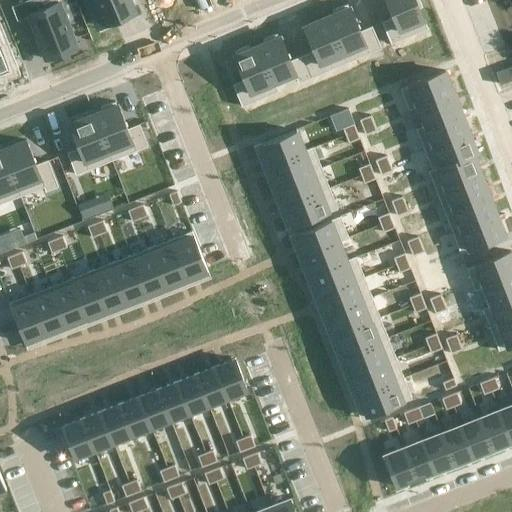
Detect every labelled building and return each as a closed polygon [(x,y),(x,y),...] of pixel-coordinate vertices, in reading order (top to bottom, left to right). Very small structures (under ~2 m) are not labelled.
[(33,0),(26,0),(11,6),(17,20),(29,16),(46,59),(76,47),(58,2),(38,11),(33,0)] [(86,0),(99,29),(114,23),(117,30),(140,21),(131,0),(86,0)] [(386,0),(393,17),(381,21),(390,44),(427,28),(419,8),(422,7),(419,0),(386,0)] [(334,13),(327,16),(346,62),(381,48),(372,25),(360,30),(350,6),(348,7),(347,4),(332,10),(334,13)] [(314,50),(302,55),(311,77),(346,62),(327,16),(304,26),(314,50)] [(0,76),(1,76),(0,72),(0,55),(9,52),(0,28),(0,76)] [(264,42),(257,45),(275,87),(276,87),(296,78),(298,83),(311,77),(302,55),(290,60),(280,36),(278,36),(277,33),(263,39),(264,42)] [(244,79),(232,84),(242,106),(277,91),(276,87),(275,87),(257,45),(250,48),(249,45),(234,51),(235,54),(234,55),(244,79)] [(445,70),(400,88),(408,110),(417,106),(417,105),(453,91),(445,70)] [(453,91),(417,105),(417,106),(424,125),(425,125),(460,112),(453,91)] [(102,110),(93,113),(111,160),(147,145),(139,124),(127,128),(118,104),(116,104),(115,101),(100,107),(102,110)] [(424,125),(416,128),(424,149),(468,132),(460,112),(425,125),(424,125)] [(78,147),(66,151),(75,174),(111,160),(93,113),(69,122),(78,147)] [(371,115),(359,119),(362,127),(374,122),(371,115)] [(374,122),(362,127),(365,134),(377,130),(374,122)] [(354,123),(342,127),(345,135),(357,130),(354,123)] [(296,130),(261,144),(269,165),(304,151),(304,150),(296,130)] [(357,130),(345,135),(348,142),(359,138),(357,130)] [(468,132),(424,149),(431,169),(432,169),(472,153),(473,154),(477,153),(468,132)] [(26,140),(2,149),(20,196),(44,186),(46,191),(58,186),(48,159),(36,164),(26,140)] [(304,151),(269,165),(277,185),(321,167),(313,146),(304,150),(304,151)] [(0,203),(20,196),(2,149),(0,149),(0,203)] [(431,169),(428,170),(436,191),(480,174),(473,154),(472,153),(432,169),(431,169)] [(386,155),(375,159),(378,167),(389,163),(386,155)] [(369,163),(358,167),(361,175),(372,171),(369,163)] [(389,163),(378,167),(381,175),(392,170),(389,163)] [(321,167),(277,185),(285,205),(329,187),(321,167)] [(372,171),(361,175),(364,183),(375,178),(372,171)] [(480,174),(436,191),(444,211),(488,194),(480,174)] [(329,187),(285,205),(293,226),(337,209),(329,187)] [(177,191),(169,194),(173,205),(181,202),(177,191)] [(488,194),(444,211),(452,231),(496,214),(488,194)] [(402,196),(391,200),(394,208),(405,203),(402,196)] [(405,203),(394,208),(397,215),(408,211),(405,203)] [(140,205),(135,207),(140,218),(147,215),(143,204),(140,205)] [(135,207),(128,210),(132,221),(140,218),(135,207)] [(389,212),(377,216),(380,224),(392,220),(389,212)] [(496,214),(452,231),(460,252),(504,235),(496,214)] [(340,215),(296,233),(304,254),(339,240),(340,241),(349,238),(340,215)] [(103,220),(95,223),(100,234),(107,231),(103,220)] [(392,220),(380,224),(383,232),(394,227),(392,220)] [(95,223),(88,226),(92,237),(100,234),(95,223)] [(192,231),(171,238),(187,278),(207,271),(192,231)] [(63,236),(55,239),(59,250),(67,247),(63,236)] [(418,236),(407,240),(410,248),(421,243),(418,236)] [(171,238),(151,246),(166,286),(187,278),(171,238)] [(55,239),(47,241),(52,253),(59,250),(55,239)] [(339,240),(304,254),(312,274),(347,260),(347,259),(340,241),(339,240)] [(421,243),(410,248),(413,255),(424,251),(421,243)] [(151,246),(131,254),(146,294),(166,286),(151,246)] [(511,252),(511,250),(466,268),(475,290),(484,286),(483,285),(511,274),(511,252)] [(22,251),(15,254),(19,266),(27,263),(22,251)] [(404,252),(393,257),(396,264),(407,260),(404,252)] [(15,254),(7,257),(11,269),(19,266),(15,254)] [(131,254),(110,262),(126,302),(146,294),(131,254)] [(347,260),(312,274),(319,294),(364,277),(356,256),(347,259),(347,260)] [(407,260),(396,264),(399,272),(410,267),(407,260)] [(110,262),(90,270),(106,310),(126,302),(110,262)] [(90,270),(70,278),(86,318),(106,310),(90,270)] [(511,274),(483,285),(484,286),(491,305),(491,306),(511,297),(511,274)] [(364,277),(319,294),(327,314),(372,297),(364,277)] [(70,278),(50,286),(66,326),(86,318),(70,278)] [(50,286),(30,294),(46,334),(66,326),(50,286)] [(420,292),(409,297),(412,304),(423,300),(420,292)] [(441,293),(429,298),(432,305),(444,301),(441,293)] [(30,294),(9,302),(24,339),(25,342),(46,334),(30,294)] [(372,297),(327,314),(335,334),(380,317),(372,297)] [(491,305),(482,308),(490,329),(511,320),(511,297),(491,306),(491,305)] [(423,300),(412,304),(415,312),(426,307),(423,300)] [(444,301),(432,305),(435,313),(446,309),(444,301)] [(380,317),(335,334),(343,354),(388,337),(380,317)] [(511,320),(490,329),(498,350),(511,344),(511,320)] [(436,333),(425,337),(428,345),(439,340),(436,333)] [(456,334),(445,338),(448,346),(459,341),(456,334)] [(388,337),(343,354),(351,375),(396,357),(388,337)] [(439,340),(428,345),(431,352),(442,348),(439,340)] [(459,341),(448,346),(451,353),(462,349),(459,341)] [(396,357),(351,375),(359,395),(403,377),(396,357)] [(235,358),(215,366),(227,397),(247,389),(235,358)] [(215,366),(196,373),(208,404),(227,397),(215,366)] [(196,373),(177,381),(189,412),(208,404),(196,373)] [(494,376),(487,379),(491,391),(499,388),(494,376)] [(403,377),(359,395),(367,416),(412,398),(403,377)] [(453,377),(442,381),(445,389),(456,385),(453,377)] [(487,379),(479,382),(484,394),(491,391),(487,379)] [(177,381),(158,388),(170,419),(189,412),(177,381)] [(158,388),(139,396),(151,427),(170,419),(158,388)] [(456,391),(449,394),(453,406),(461,403),(456,391)] [(449,394),(441,397),(446,409),(453,406),(449,394)] [(139,396),(120,403),(132,434),(151,427),(139,396)] [(120,403),(101,411),(113,442),(132,434),(120,403)] [(511,404),(499,410),(511,441),(511,440),(511,404)] [(418,406),(411,409),(415,420),(423,418),(418,406)] [(411,409),(403,412),(408,423),(415,420),(411,409)] [(499,410),(480,417),(492,448),(501,445),(511,441),(499,410)] [(101,411),(82,418),(94,449),(113,442),(101,411)] [(392,417),(384,420),(388,431),(396,428),(392,417)] [(480,417),(461,424),(473,456),(483,452),(492,448),(480,417)] [(82,418),(62,426),(74,457),(94,449),(82,418)] [(461,424),(442,432),(454,463),(463,460),(463,459),(473,456),(461,424)] [(442,432),(423,439),(435,470),(445,466),(445,467),(454,463),(442,432)] [(250,434),(243,437),(247,448),(255,445),(250,434)] [(243,437),(235,440),(240,451),(247,448),(243,437)] [(423,439),(404,447),(416,478),(425,475),(425,474),(435,470),(423,439)] [(404,447),(384,454),(390,469),(396,485),(407,481),(407,482),(416,478),(404,447)] [(213,449),(205,452),(209,463),(217,460),(213,449)] [(205,452),(197,455),(202,466),(209,463),(205,452)] [(257,452),(250,455),(254,466),(262,463),(257,452)] [(250,455),(242,457),(242,458),(246,469),(254,466),(250,455)] [(174,464),(167,467),(171,478),(179,475),(174,464)] [(219,466),(212,469),(216,481),(224,478),(219,466)] [(167,467),(159,470),(164,481),(171,478),(167,467)] [(212,469),(204,472),(209,484),(216,481),(212,469)] [(136,479),(129,482),(133,493),(141,490),(136,479)] [(181,481),(174,484),(178,496),(186,493),(181,481)] [(129,482),(121,485),(126,496),(133,493),(129,482)] [(174,484),(166,487),(171,499),(178,496),(174,484)] [(110,489),(102,492),(106,503),(107,503),(114,500),(110,489)] [(143,496),(136,499),(140,510),(148,508),(143,496)] [(294,511),(289,498),(271,505),(273,511),(294,511)] [(136,499),(128,502),(132,511),(136,511),(140,510),(136,499)]
